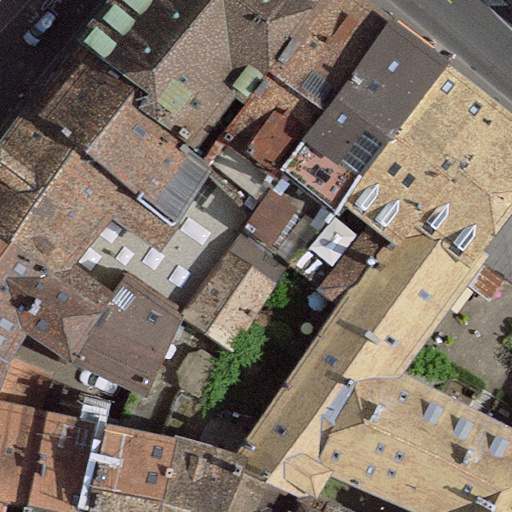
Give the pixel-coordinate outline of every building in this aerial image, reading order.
[(188,0),(113,0),(63,70),(119,111),(111,125),(174,164),(257,54),(188,0)] [(362,32),(320,0),(302,0),(257,54),(174,164),(193,176),(215,190),(240,215),(362,32)] [(188,0),(257,54),(302,0),(188,0)] [(423,80),(362,32),(240,215),(300,254),(360,157),(423,80)] [(63,70),(0,165),(0,268),(78,323),(109,281),(169,324),(240,215),(215,190),(194,220),(174,208),(193,176),(174,164),(111,125),(119,111),(63,70)] [(511,204),(511,144),(423,80),(360,157),(300,254),(286,272),(333,313),(395,236),(456,279),(511,204)] [(511,204),(456,279),(395,236),(333,313),(251,428),(219,472),(299,505),(313,486),(370,511),(511,511),(511,443),(383,383),(452,289),(483,309),(502,282),(511,286),(511,284),(511,204)] [(300,254),(240,215),(169,324),(223,358),(286,272),(300,254)] [(0,363),(4,355),(7,349),(47,373),(78,323),(0,268),(0,363)] [(169,324),(109,281),(78,323),(47,373),(125,408),(107,436),(152,445),(170,397),(191,404),(223,358),(169,324)] [(203,511),(219,472),(251,428),(191,404),(170,397),(152,445),(134,511),(203,511)] [(107,436),(0,407),(0,511),(54,511),(55,507),(89,511),(134,511),(152,445),(107,436)] [(295,511),(299,505),(219,472),(203,511),(295,511)]
